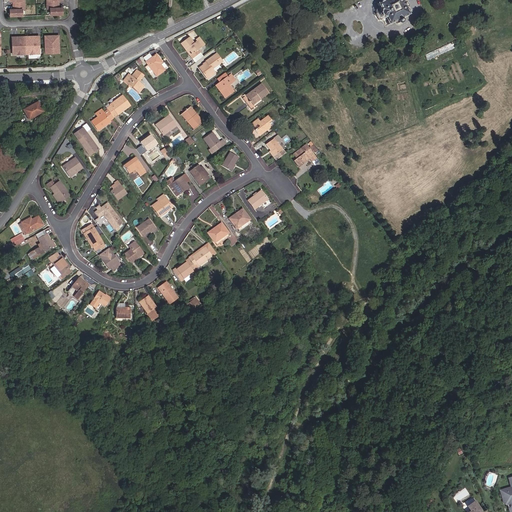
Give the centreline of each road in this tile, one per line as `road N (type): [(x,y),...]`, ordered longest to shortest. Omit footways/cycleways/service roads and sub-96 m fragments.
road 1 (residential): [(192,85),(262,170),(197,210),(143,283),(105,282),(74,260),(60,234)]
road 2 (residential): [(60,234),(136,115),(192,85)]
